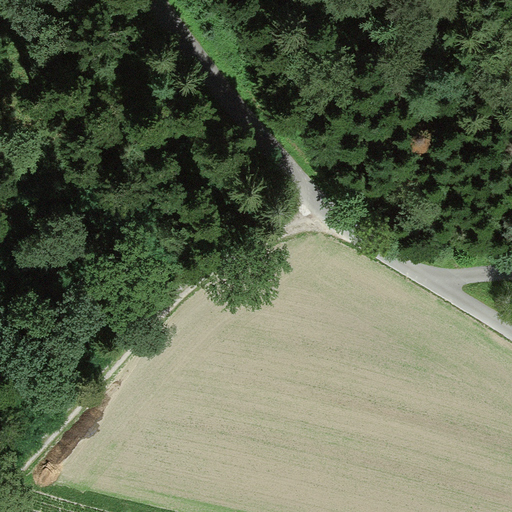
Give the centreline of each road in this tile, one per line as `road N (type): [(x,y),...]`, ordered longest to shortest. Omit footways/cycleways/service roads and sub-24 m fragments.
road 1 (track): [(318,221),(221,250),(173,285),(0,477)]
road 2 (unclassified): [(147,0),(318,221)]
road 3 (track): [(318,221),(408,269),(453,278),(511,272)]
road 4 (track): [(511,334),(408,269)]
